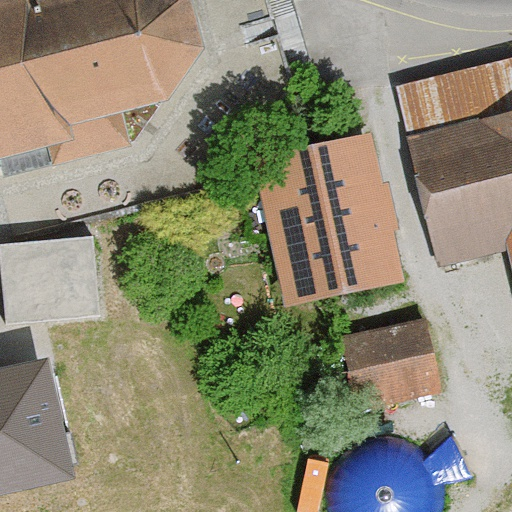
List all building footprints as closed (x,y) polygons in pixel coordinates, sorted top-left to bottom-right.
[(34,0),(0,0),(0,170),(39,161),(41,178),(123,157),(113,125),(160,113),(198,58),(186,3),(180,0),(35,0),(34,0)] [(511,114),(402,137),(434,266),(501,254),(511,291),(511,114)] [(371,135),(252,163),(286,306),(403,284),(371,135)] [(94,247),(0,253),(0,268),(5,332),(100,325),(94,247)] [(423,321),(337,339),(351,412),(439,398),(423,321)] [(52,362),(0,370),(0,493),(72,478),(52,362)] [(459,511),(461,501),(456,479),(444,460),(426,446),(405,439),(382,438),(361,445),(343,459),(330,477),(324,499),(325,511),(459,511)]
